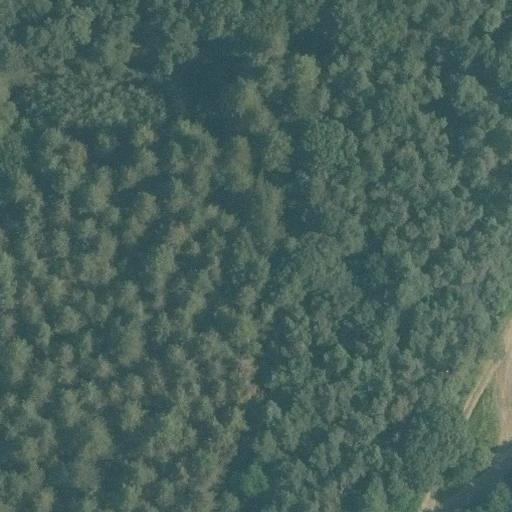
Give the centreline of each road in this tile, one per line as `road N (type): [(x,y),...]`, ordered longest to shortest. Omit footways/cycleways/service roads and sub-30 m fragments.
road 1 (track): [(511,47),(0,87)]
road 2 (track): [(443,511),(438,465),(511,311)]
